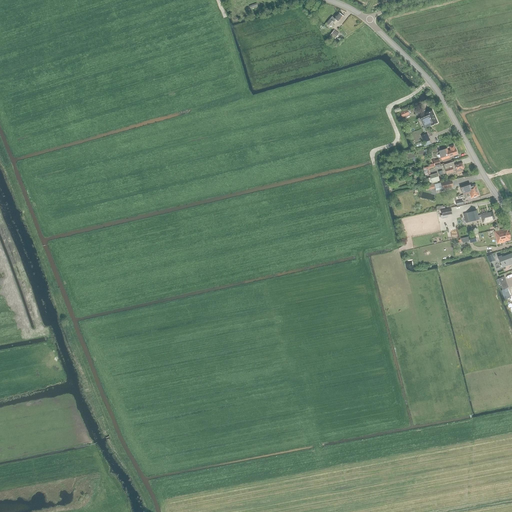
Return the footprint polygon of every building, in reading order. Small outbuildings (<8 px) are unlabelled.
[(339,12),(334,18),(332,17),(327,23),(331,26),(336,20),(338,22),(343,16),(339,12)] [(409,108),(401,111),(403,116),(411,113),(409,108)] [(420,117),(422,122),(435,116),(432,111),(426,113),(426,114),(420,117)] [(435,116),(422,122),(425,127),(431,124),(431,125),(438,122),(435,116)] [(445,152),(440,154),(442,159),(447,157),(449,156),(454,154),(457,153),(455,149),(453,145),(449,146),(450,150),(445,152)] [(453,162),(444,165),(447,174),(451,172),(454,171),(456,170),(457,173),(462,171),(461,169),(464,168),(462,163),(454,165),(453,162)] [(429,169),(435,167),(434,163),(428,165),(429,166),(423,168),(425,176),(430,174),(429,169)] [(439,180),(437,173),(430,175),(430,178),(432,183),(436,181),(439,180)] [(396,175),(388,177),(390,184),(395,183),(394,179),(397,178),(396,175)] [(453,187),(452,180),(434,184),(436,191),(453,187)] [(461,187),(464,195),(478,190),(476,185),(473,186),(473,185),(471,186),(470,184),(461,187)] [(452,214),(451,208),(441,210),(442,215),(440,216),(441,219),(448,217),(448,215),(452,214)] [(477,210),(464,213),(466,220),(464,220),(465,223),(466,223),(467,227),(475,225),(473,221),(482,218),(483,223),(489,221),(489,220),(495,219),(493,212),(487,213),(487,212),(481,214),(478,215),(477,210)] [(507,228),(495,231),(497,243),(505,241),(510,239),(509,237),(511,236),(510,232),(508,232),(507,228)] [(501,255),(498,257),(500,262),(502,267),(510,264),(511,263),(511,253),(502,257),(501,255)] [(509,287),(505,276),(496,280),(498,287),(501,286),(502,290),(509,287)] [(507,288),(501,290),(505,300),(511,297),(507,288)]
